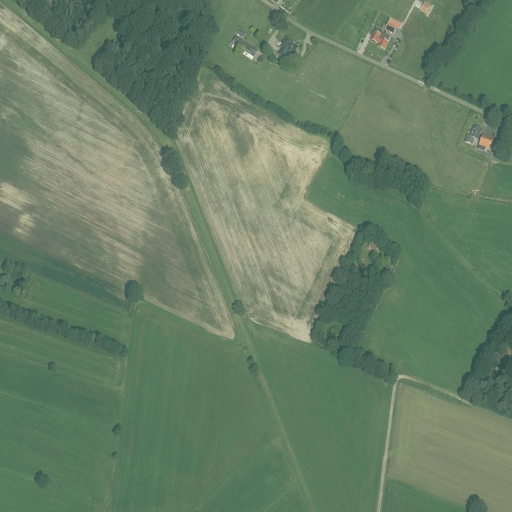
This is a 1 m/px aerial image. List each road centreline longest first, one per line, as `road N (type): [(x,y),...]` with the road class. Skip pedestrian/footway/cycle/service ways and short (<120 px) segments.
road 1 (track): [(8,0),(160,131),(312,511)]
road 2 (unclassified): [(511,125),(333,43),(263,0)]
road 3 (track): [(396,373),(377,511)]
